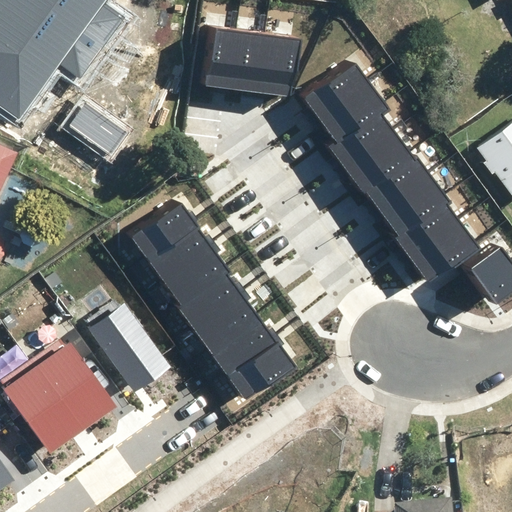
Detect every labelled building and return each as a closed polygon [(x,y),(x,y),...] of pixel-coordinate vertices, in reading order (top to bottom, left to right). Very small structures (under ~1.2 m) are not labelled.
[(0,0),(0,105),(12,114),(49,61),(74,79),(118,16),(95,0),(0,0)] [(205,83),(291,97),(300,42),(214,28),(205,83)] [(147,61),(117,44),(58,153),(88,170),(147,61)] [(322,143),(428,282),(477,245),(448,208),(451,204),(387,120),(395,114),(355,61),(301,101),(329,138),(322,143)] [(177,82),(155,70),(90,190),(112,202),(177,82)] [(79,94),(55,82),(35,123),(59,135),(79,94)] [(247,115),(205,110),(202,136),(244,140),(247,115)] [(511,116),(474,146),(511,194),(511,116)] [(0,188),(18,147),(0,139),(0,188)] [(307,170),(227,227),(262,275),(341,219),(307,170)] [(484,189),(462,204),(484,237),(506,222),(484,189)] [(120,227),(235,381),(278,349),(163,195),(120,227)] [(474,268),(498,301),(511,290),(511,260),(503,247),(474,268)] [(121,295),(85,321),(130,383),(166,357),(121,295)] [(0,375),(0,385),(45,447),(110,400),(60,332),(0,375)] [(156,448),(117,401),(57,450),(96,497),(156,448)] [(340,481),(296,423),(258,451),(302,509),(340,481)] [(0,461),(0,480),(9,474),(0,461)] [(38,461),(15,478),(40,511),(44,511),(65,497),(38,461)] [(511,511),(511,489),(487,494),(491,511),(511,511)] [(454,511),(454,502),(396,504),(396,511),(454,511)]
